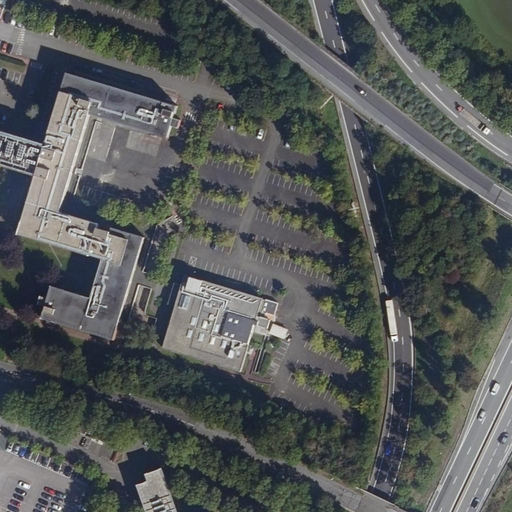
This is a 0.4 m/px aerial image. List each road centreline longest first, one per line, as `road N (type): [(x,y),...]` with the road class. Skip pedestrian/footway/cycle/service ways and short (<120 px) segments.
road 1 (motorway): [(322,0),(401,324),(399,421),(373,511)]
road 2 (unclassified): [(376,511),(180,419),(0,370)]
road 3 (motorway): [(240,0),(511,205)]
road 4 (motorway): [(372,0),(438,88),(511,147)]
road 5 (motorway): [(511,359),(439,511)]
